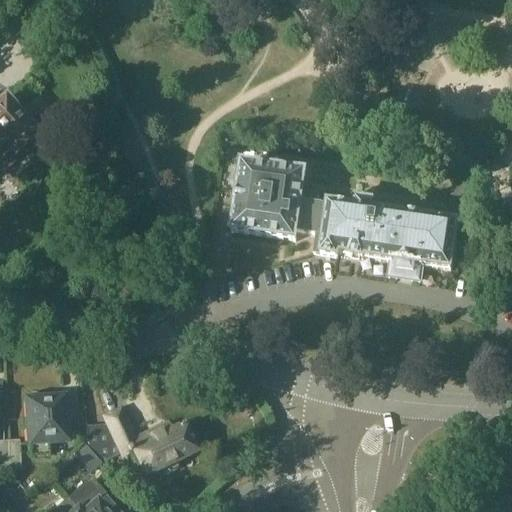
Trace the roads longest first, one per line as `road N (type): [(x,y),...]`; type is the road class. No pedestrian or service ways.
road 1 (residential): [(511,336),(452,303),(350,287),(264,302),(218,318),(184,343)]
road 2 (secondary): [(381,399),(184,343)]
road 3 (secondary): [(184,343),(0,311)]
road 4 (residential): [(238,511),(270,484),(306,474),(370,479)]
road 5 (secondary): [(511,408),(381,399)]
